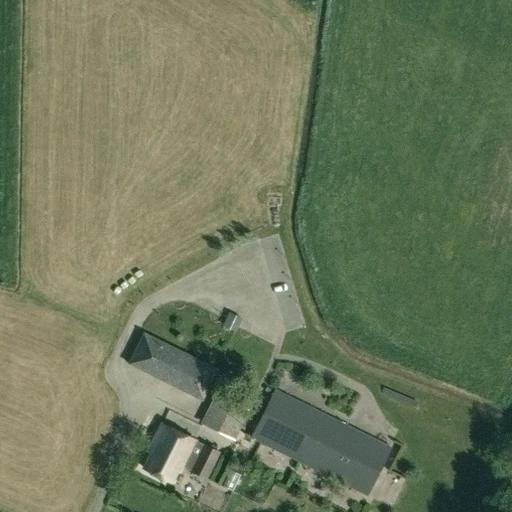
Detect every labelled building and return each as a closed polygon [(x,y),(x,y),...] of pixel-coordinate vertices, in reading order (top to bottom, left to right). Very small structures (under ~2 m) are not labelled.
[(241,320),(229,314),(223,326),(235,332),(241,320)] [(173,350),(144,336),(130,364),(159,379),(173,350)] [(182,390),(202,400),(216,371),(196,362),(182,390)] [(249,438),(366,497),(391,448),(274,389),(249,438)] [(227,404),(216,427),(234,436),(246,413),(227,404)] [(195,441),(161,424),(146,454),(149,455),(143,467),(172,481),(177,471),(180,472),(195,441)] [(206,480),(219,452),(203,444),(190,471),(206,480)]
